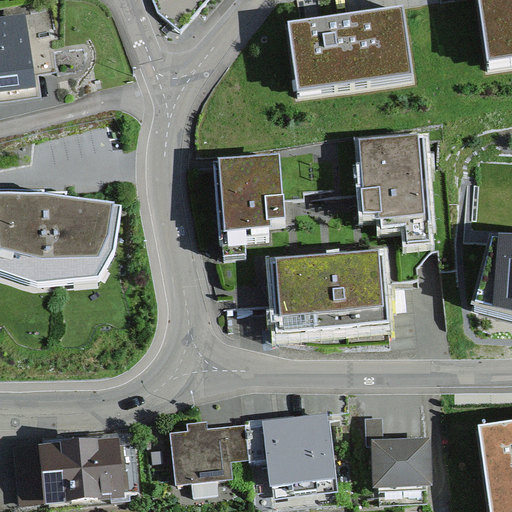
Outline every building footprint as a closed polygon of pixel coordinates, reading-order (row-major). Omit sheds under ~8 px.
[(511,0),(476,0),(487,73),(511,69),(511,0)] [(403,16),(288,31),(297,100),(412,85),(403,16)] [(23,21),(0,24),(0,97),(34,93),(23,21)] [(429,145),(365,150),(371,230),(435,225),(429,145)] [(275,168),(217,174),(224,245),(282,239),(275,168)] [(56,198),(0,198),(0,271),(45,286),(108,282),(121,254),(123,208),(56,198)] [(511,243),(489,242),(470,319),(511,328),(511,243)] [(379,264),(277,273),(283,340),(385,332),(379,264)] [(245,431),(248,464),(279,461),(281,487),(340,481),(334,422),(280,428),(245,431)] [(248,464),(245,431),(198,436),(177,438),(182,491),(243,485),(241,464),(248,464)] [(511,511),(511,438),(483,443),(493,511),(511,511)] [(111,442),(16,449),(21,507),(132,498),(128,440),(111,442)] [(384,447),(371,447),(374,494),(430,490),(428,444),(384,447)]
